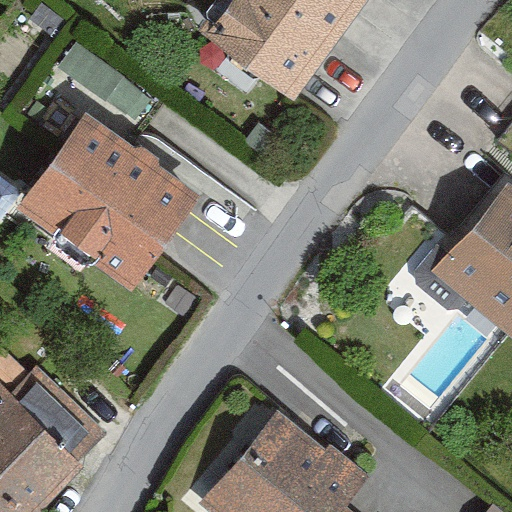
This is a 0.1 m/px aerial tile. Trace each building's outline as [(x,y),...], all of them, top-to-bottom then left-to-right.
[(207,0),(197,15),(295,84),(355,0),(207,0)] [(168,191),(72,124),(13,208),(110,275),(168,191)] [(511,172),(507,168),(432,262),(511,331),(511,172)] [(0,511),(25,511),(83,457),(0,370),(0,511)] [(327,438),(278,398),(199,495),(219,511),(364,511),(345,497),(370,467),(330,435),(327,438)] [(509,511),(495,500),(485,511),(509,511)]
